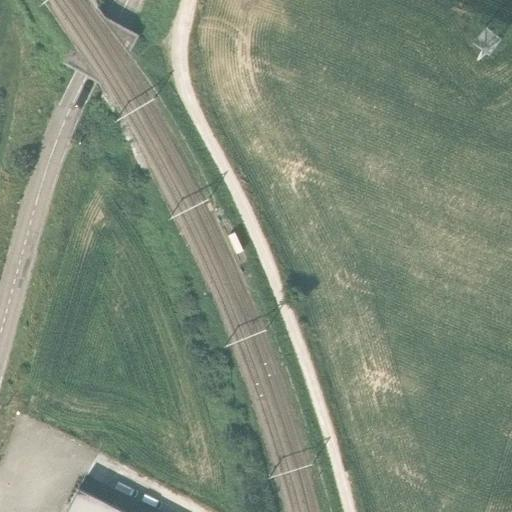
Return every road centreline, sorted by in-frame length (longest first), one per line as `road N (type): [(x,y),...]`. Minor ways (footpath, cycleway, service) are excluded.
road 1 (track): [(185,0),(180,80),(272,266),(350,511)]
road 2 (secondary): [(0,336),(58,135),(129,0)]
